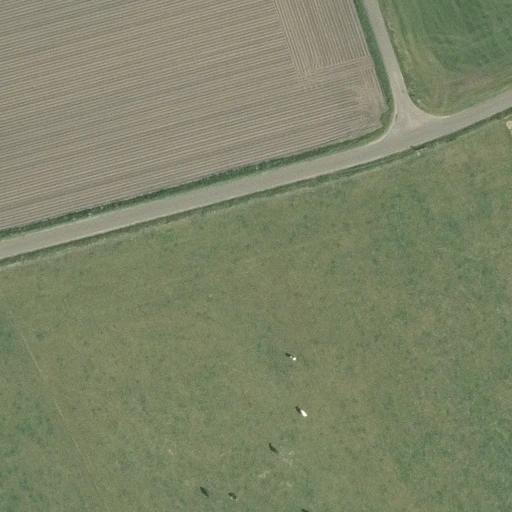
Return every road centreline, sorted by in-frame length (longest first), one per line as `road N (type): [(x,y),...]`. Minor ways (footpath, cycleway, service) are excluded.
road 1 (unclassified): [(414,137),(0,251)]
road 2 (unclassified): [(414,137),(367,0)]
